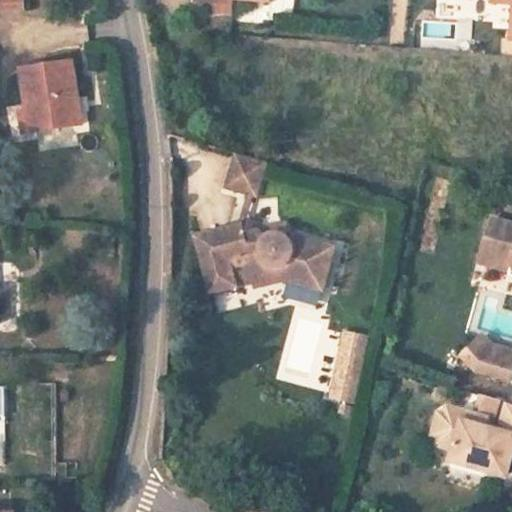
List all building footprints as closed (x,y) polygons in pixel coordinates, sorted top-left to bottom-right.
[(27,0),(0,0),(0,12),(28,10),(27,0)] [(511,0),(490,0),(491,3),(511,4),(511,25),(511,37),(511,0)] [(86,134),(75,69),(26,77),(33,123),(34,123),(37,143),(86,134)] [(37,143),(34,123),(33,123),(33,124),(25,125),(28,145),(37,143)] [(256,195),(264,168),(235,159),(227,187),(256,195)] [(511,219),(494,213),(487,234),(499,239),(498,244),(511,247),(511,219)] [(290,247),(286,244),(282,242),(278,240),(275,240),(269,240),(265,240),(258,234),(245,237),(242,227),(197,239),(209,294),(251,284),(255,290),(285,282),(324,293),(337,250),(304,241),(290,247)] [(499,239),(487,234),(484,240),(498,244),(499,239)] [(511,263),(493,256),(498,244),(484,240),(477,261),(511,275),(511,263)] [(511,247),(498,244),(493,256),(511,263),(511,247)] [(294,286),(291,296),(321,305),(324,295),(294,286)] [(352,401),(368,344),(349,339),(333,396),(352,401)] [(511,381),(511,359),(489,353),(477,343),(463,358),(478,372),(511,381)] [(505,401),(480,394),(473,417),(448,410),(446,419),(439,417),(433,437),(441,439),(439,448),(455,452),(452,463),(489,473),(490,469),(510,474),(511,468),(511,435),(503,433),(486,428),(489,418),(499,421),(505,401)] [(511,403),(503,433),(511,435),(511,403)]
